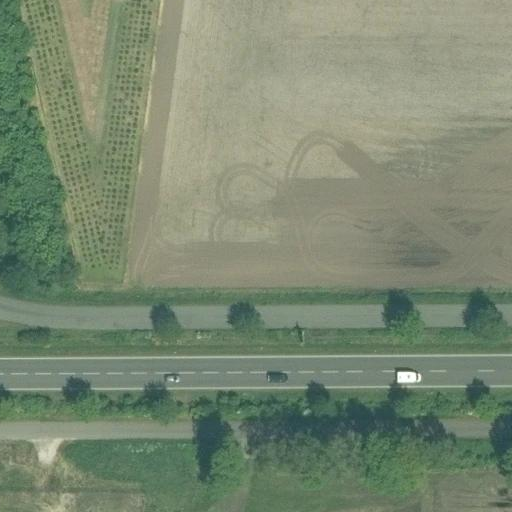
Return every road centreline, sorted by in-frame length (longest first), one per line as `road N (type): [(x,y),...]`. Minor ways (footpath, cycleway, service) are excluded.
road 1 (unclassified): [(0,307),(95,321),(511,317)]
road 2 (track): [(511,431),(0,434)]
road 3 (primary): [(511,375),(0,377)]
